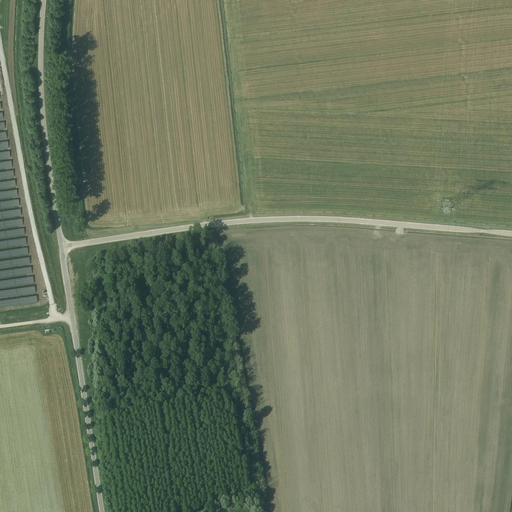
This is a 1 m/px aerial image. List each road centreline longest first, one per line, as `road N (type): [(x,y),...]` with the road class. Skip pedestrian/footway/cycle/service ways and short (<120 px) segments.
road 1 (unclassified): [(511,233),(275,219),(61,246)]
road 2 (track): [(260,511),(212,233)]
road 3 (unclassified): [(61,246),(41,94),(43,0)]
road 4 (unclassified): [(101,511),(71,317)]
